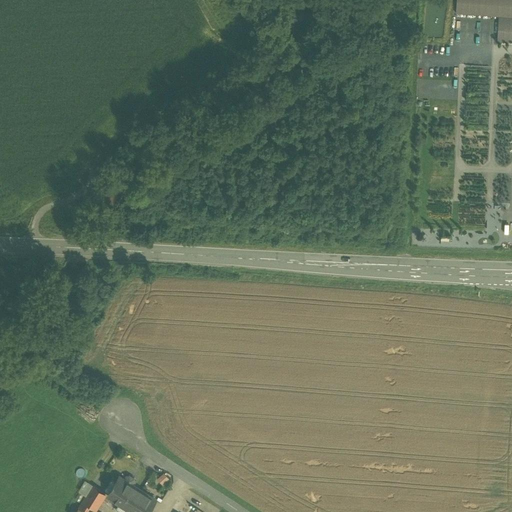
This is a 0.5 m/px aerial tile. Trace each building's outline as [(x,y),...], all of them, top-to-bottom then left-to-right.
[(511,0),(456,0),(456,13),(511,17),(511,0)] [(511,17),(499,17),(497,41),(511,42),(511,17)] [(158,480),(164,485),(170,478),(164,473),(158,480)] [(119,477),(107,495),(133,511),(147,511),(155,499),(119,477)] [(93,486),(80,507),(86,510),(90,504),(96,508),(105,493),(93,486)]
